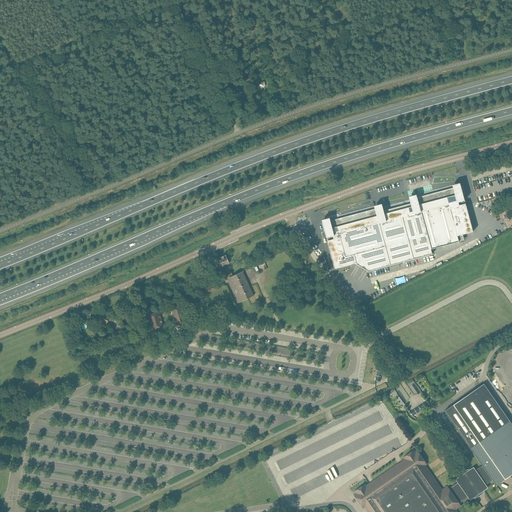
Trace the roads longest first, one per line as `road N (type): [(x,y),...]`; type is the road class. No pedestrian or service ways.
road 1 (unclassified): [(511,143),(388,176),(0,335)]
road 2 (motorway): [(0,297),(250,192),(511,111)]
road 3 (motorway): [(511,79),(237,165),(0,264)]
road 4 (track): [(238,133),(169,0)]
